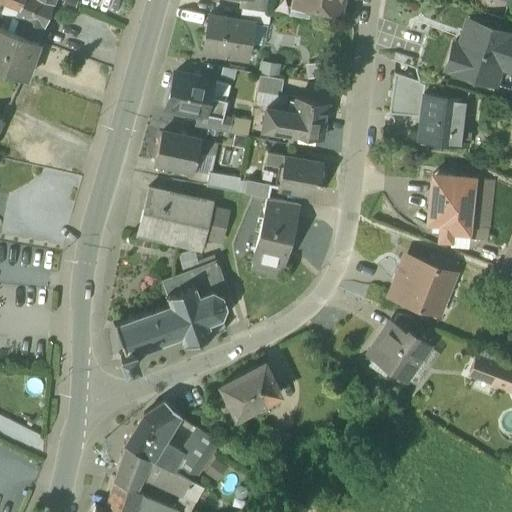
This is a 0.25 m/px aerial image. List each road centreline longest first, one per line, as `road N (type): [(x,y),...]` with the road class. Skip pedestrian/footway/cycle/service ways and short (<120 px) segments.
road 1 (residential): [(78,395),(113,396),(186,372),(278,330),(328,287),(352,216),(371,0)]
road 2 (residential): [(157,0),(84,251),(78,395)]
road 3 (residential): [(78,395),(50,511)]
